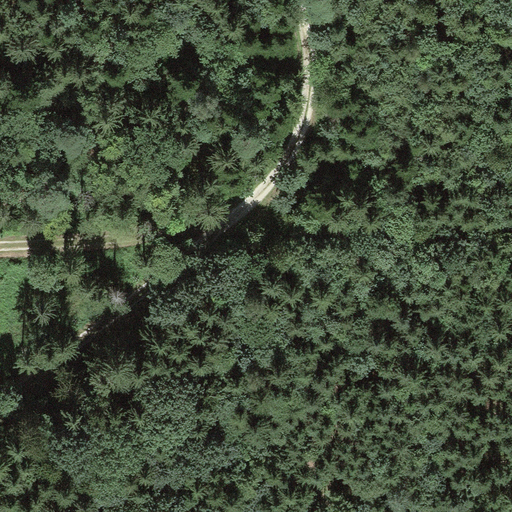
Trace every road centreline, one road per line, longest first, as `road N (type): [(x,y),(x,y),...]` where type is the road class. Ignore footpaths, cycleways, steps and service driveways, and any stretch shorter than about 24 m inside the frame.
road 1 (track): [(296,0),(306,84),(297,130),(240,216),(0,402)]
road 2 (track): [(0,248),(240,216),(511,226)]
